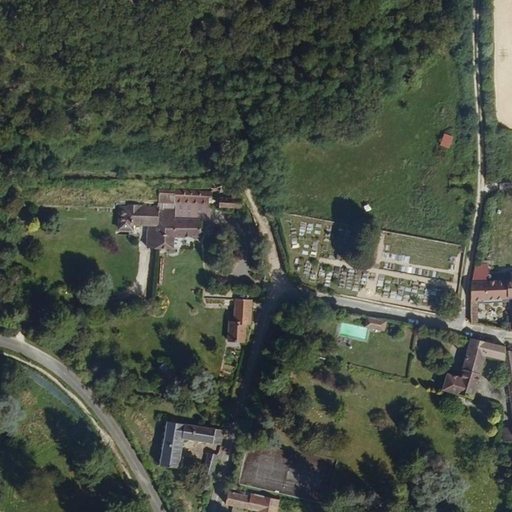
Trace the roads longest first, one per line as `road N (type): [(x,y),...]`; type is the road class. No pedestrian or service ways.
road 1 (unclassified): [(214,511),(257,339),(282,284),(511,341)]
road 2 (unclassified): [(159,511),(95,402),(49,361),(0,340)]
